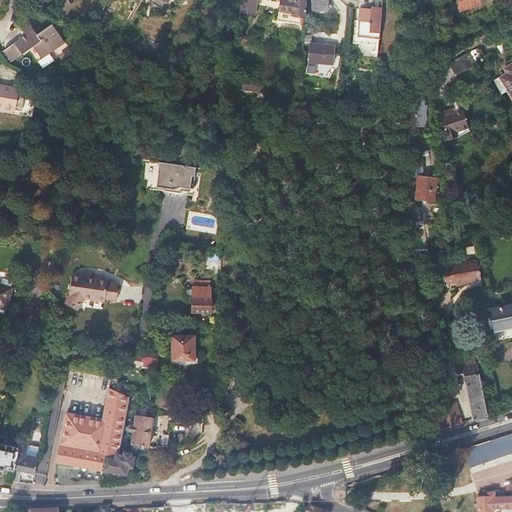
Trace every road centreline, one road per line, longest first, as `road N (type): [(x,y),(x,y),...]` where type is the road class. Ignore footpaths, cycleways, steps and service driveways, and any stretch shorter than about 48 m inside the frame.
road 1 (primary): [(511,416),(320,470)]
road 2 (primary): [(322,481),(511,425)]
road 3 (primary): [(161,494),(298,486)]
road 4 (primary): [(296,476),(161,494)]
